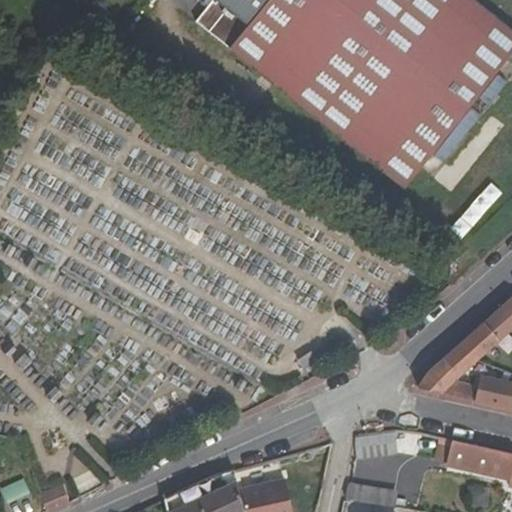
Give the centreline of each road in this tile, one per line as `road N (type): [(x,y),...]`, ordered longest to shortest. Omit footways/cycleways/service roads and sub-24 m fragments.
road 1 (residential): [(333,406),(91,511)]
road 2 (residential): [(511,270),(349,403)]
road 3 (residential): [(349,403),(511,427)]
